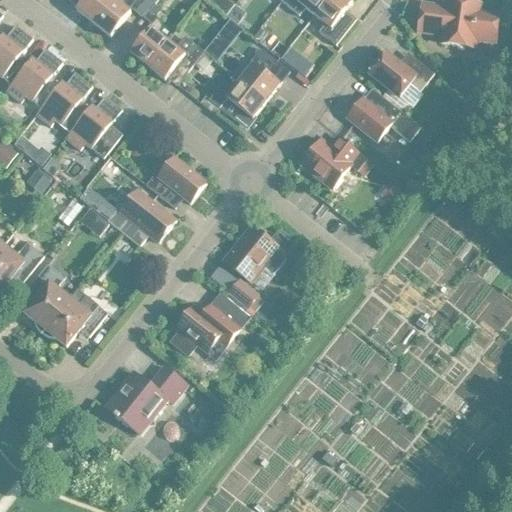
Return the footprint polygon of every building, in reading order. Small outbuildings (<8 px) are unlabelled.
[(84,0),(75,11),(93,25),(112,0),(84,0)] [(130,13),(113,0),(112,0),(93,25),(110,39),(130,13)] [(135,0),(129,8),(141,18),(155,0),(135,0)] [(313,17),(326,0),(283,0),(281,3),(299,17),(304,9),(313,17)] [(352,4),(346,0),(326,0),(313,17),(324,25),(318,33),(335,47),(356,21),(345,12),(352,4)] [(422,5),(418,33),(441,36),(440,44),(473,49),(475,41),(494,43),(498,16),(478,13),(479,5),(446,0),(444,13),(436,12),(437,7),(422,5)] [(160,10),(154,5),(148,12),(154,17),(160,10)] [(148,12),(148,11),(142,18),(152,26),(157,19),(154,17),(148,12)] [(0,78),(10,87),(11,87),(30,63),(29,63),(20,56),(32,41),(15,27),(5,39),(2,36),(0,38),(0,78)] [(130,54),(147,68),(167,43),(150,29),(130,54)] [(269,34),(263,29),(257,36),(263,41),(269,34)] [(175,49),(167,43),(147,68),(164,82),(173,71),(183,78),(204,52),(185,37),(175,49)] [(305,78),(312,69),(302,61),(303,59),(289,48),(280,59),(305,78)] [(239,82),(266,103),(289,73),(260,50),(250,63),(253,65),(239,82)] [(60,87),(59,87),(50,79),(62,64),(45,51),(35,63),(31,60),(29,63),(30,63),(11,87),(10,87),(5,93),(20,104),(25,98),(40,110),(41,111),(60,87)] [(385,54),(368,75),(398,99),(409,85),(419,93),(434,75),(413,58),(404,69),(385,54)] [(41,111),(40,110),(35,116),(50,128),(55,122),(70,134),(89,111),(89,110),(80,103),(92,88),(74,74),(65,86),(61,84),(59,87),(60,87),(41,111)] [(266,103),(239,82),(233,91),(223,83),(208,101),(244,130),(266,103)] [(345,119),(377,144),(389,128),(408,144),(420,129),(371,90),(363,100),(362,99),(345,119)] [(169,106),(181,118),(189,109),(176,97),(169,106)] [(70,134),(65,140),(80,152),(84,145),(103,160),(122,137),(110,127),(121,112),(104,98),(95,110),(91,107),(89,110),(89,111),(70,134)] [(493,103),(487,99),(480,101),(478,108),(483,113),(491,110),(493,103)] [(421,132),(411,146),(425,157),(436,143),(421,132)] [(374,167),(340,140),(334,147),(328,148),(320,142),(301,166),(332,190),(350,168),(364,179),(374,167)] [(38,151),(31,160),(41,168),(51,156),(41,148),(38,151)] [(0,165),(6,170),(18,155),(10,149),(0,161),(0,165)] [(145,187),(175,210),(183,200),(190,205),(206,184),(174,159),(158,179),(154,176),(145,187)] [(25,184),(41,196),(50,184),(35,171),(25,184)] [(400,192),(391,185),(381,196),(390,204),(400,192)] [(79,200),(107,222),(116,211),(88,189),(79,200)] [(107,222),(107,223),(139,248),(149,236),(156,242),(172,221),(137,193),(121,213),(117,210),(116,211),(107,222)] [(67,227),(82,208),(72,201),(58,220),(67,227)] [(251,228),(224,263),(250,283),(263,267),(273,275),(286,259),(275,251),(277,249),(251,228)] [(123,240),(113,253),(128,265),(137,252),(123,240)] [(16,258),(2,247),(0,250),(0,293),(9,282),(18,290),(43,258),(26,244),(16,258)] [(39,333),(42,335),(69,301),(56,290),(63,280),(47,267),(24,295),(34,302),(24,315),(34,323),(35,326),(37,329),(39,333)] [(265,303),(239,282),(229,295),(255,316),(265,303)] [(248,320),(222,300),(207,319),(193,308),(175,330),(179,333),(171,343),(188,357),(196,347),(215,361),(248,320)] [(42,335),(44,337),(47,339),(51,340),(55,340),(66,349),(75,336),(85,344),(107,315),(90,302),(83,311),(69,301),(42,335)] [(261,333),(252,344),(264,354),(273,343),(261,333)] [(119,420),(139,436),(167,402),(171,405),(186,386),(164,368),(149,387),(133,374),(110,403),(111,414),(115,417),(114,419),(118,422),(119,420)] [(92,398),(101,405),(114,390),(105,383),(92,398)]
